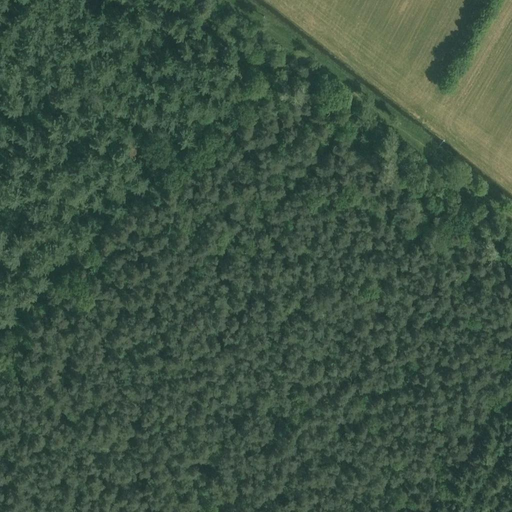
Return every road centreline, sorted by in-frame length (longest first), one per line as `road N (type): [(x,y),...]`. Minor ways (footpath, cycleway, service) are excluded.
road 1 (track): [(292,46),(0,338)]
road 2 (track): [(235,0),(511,217)]
